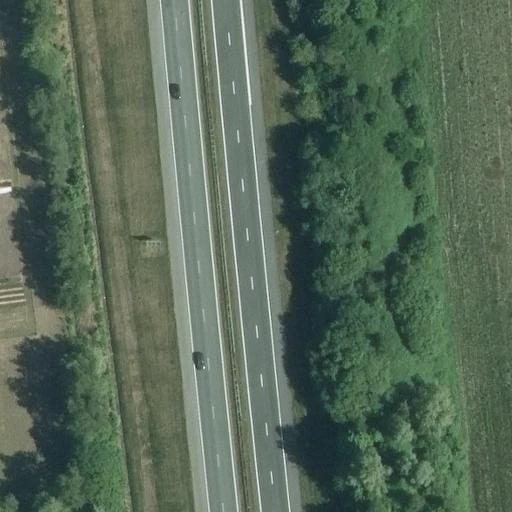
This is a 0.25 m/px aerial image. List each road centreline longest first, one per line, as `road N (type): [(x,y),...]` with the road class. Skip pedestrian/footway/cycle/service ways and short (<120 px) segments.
road 1 (motorway): [(173,0),(225,511)]
road 2 (motorway): [(275,511),(226,0)]
